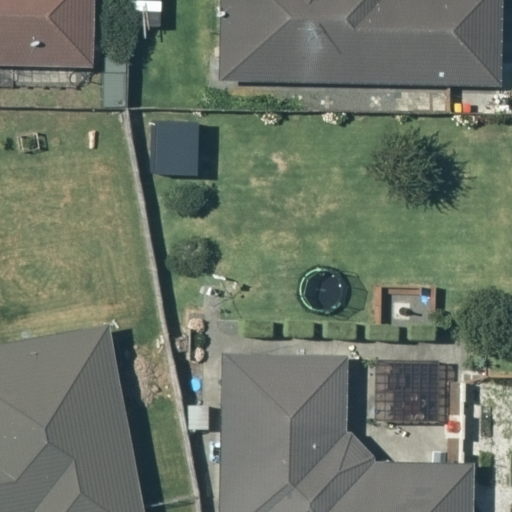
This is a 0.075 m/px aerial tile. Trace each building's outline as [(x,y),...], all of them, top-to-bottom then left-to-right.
[(0,0),(0,54),(96,56),(97,0),(0,0)] [(136,0),(135,22),(166,23),(166,0),(136,0)] [(511,0),(230,0),(229,76),(511,82),(511,0)] [(0,511),(136,511),(98,339),(0,360),(0,511)] [(482,511),(483,463),(384,461),(385,456),(360,431),(356,431),(357,354),(231,351),(227,511),(482,511)] [(195,359),(195,379),(215,379),(215,359),(195,359)]
